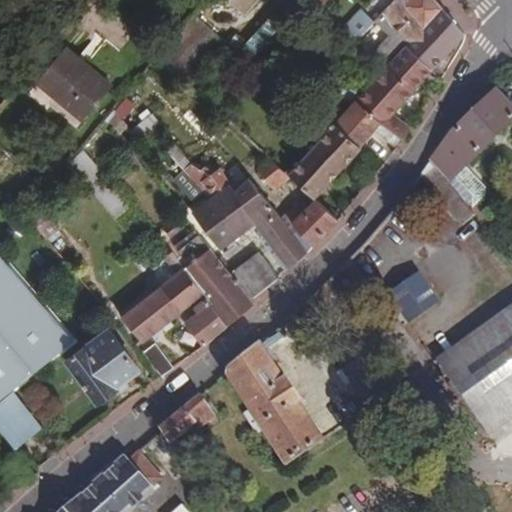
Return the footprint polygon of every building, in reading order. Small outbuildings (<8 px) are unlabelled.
[(228,0),(246,14),(256,0),(228,0)] [(273,0),(234,32),(243,41),(273,18),(287,7),(282,0),(273,0)] [(314,0),(324,10),(333,0),(314,0)] [(431,72),(465,35),(434,0),(396,0),(384,13),(404,33),(398,40),(391,47),(386,42),(372,56),(386,69),(404,48),(431,72)] [(273,18),(282,28),(295,18),(287,7),(273,18)] [(344,29),(356,42),(374,24),(361,12),(344,29)] [(404,33),(384,13),(377,21),(398,40),(404,33)] [(225,43),(192,17),(164,51),(161,55),(193,83),(225,43)] [(432,95),(441,80),(431,72),(404,48),(386,69),(366,93),(356,82),(348,90),(402,142),(410,129),(394,114),(421,83),(432,95)] [(87,124),(115,89),(70,51),(41,86),(87,124)] [(395,151),(402,142),(348,90),(344,95),(357,107),(337,128),(359,149),(375,133),(395,151)] [(511,108),(496,93),(447,140),(431,162),(448,183),(464,167),(511,121),(511,108)] [(131,130),(137,140),(160,122),(153,114),(131,130)] [(359,149),(337,128),(290,175),(316,200),(361,151),(359,149)] [(289,272),(309,252),(294,235),(266,198),(250,178),(236,188),(219,167),(211,172),(203,169),(201,170),(193,161),(189,156),(181,162),(210,200),(193,214),(220,249),(228,243),(235,252),(240,248),(234,239),(255,224),(263,234),(260,237),(287,270),(289,272)] [(277,187),(289,174),(270,157),(259,170),(277,187)] [(463,226),(475,216),(470,210),(448,183),(431,162),(421,176),(463,226)] [(464,167),(448,183),(470,210),(484,199),(483,190),(464,167)] [(108,195),(101,200),(115,218),(122,212),(108,195)] [(309,252),(338,220),(316,200),(304,212),(298,206),(286,217),(300,230),(294,235),(309,252)] [(74,253),(34,204),(25,214),(64,261),(74,253)] [(173,246),(177,252),(200,234),(196,229),(173,246)] [(184,269),(229,327),(254,306),(251,300),(279,278),(262,257),(245,269),(241,265),(230,274),(200,234),(177,252),(188,266),(184,269)] [(156,266),(172,253),(169,249),(166,252),(151,245),(143,251),(156,266)] [(35,293),(8,263),(0,269),(0,282),(19,305),(35,293)] [(186,324),(203,347),(229,327),(184,269),(123,320),(142,343),(199,298),(204,303),(194,311),(197,315),(186,324)] [(438,301),(418,275),(392,294),(411,321),(438,301)] [(511,413),(511,317),(442,367),(488,431),(511,413)] [(138,371),(108,335),(68,367),(100,405),(119,390),(117,388),(138,371)] [(284,381),(260,345),(229,371),(229,380),(250,411),(245,415),(258,433),(262,430),(285,465),(322,439),(297,403),(300,400),(286,380),(284,381)] [(153,346),(142,355),(161,378),(173,370),(153,346)] [(41,432),(10,393),(0,401),(0,429),(17,451),(41,432)] [(160,429),(162,431),(170,440),(165,443),(188,469),(199,459),(180,436),(198,421),(202,424),(207,421),(213,426),(221,418),(200,395),(160,429)] [(138,453),(71,511),(124,511),(161,479),(138,453)] [(21,463),(16,463),(12,466),(12,472),(16,476),(22,476),(24,473),(25,466),(21,463)]
